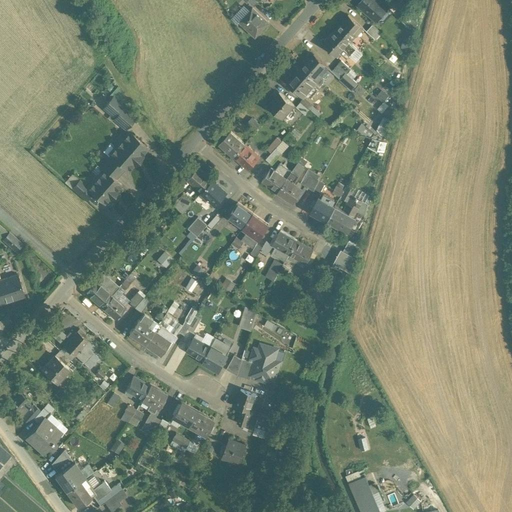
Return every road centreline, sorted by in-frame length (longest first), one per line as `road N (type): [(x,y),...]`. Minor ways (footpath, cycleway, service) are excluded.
road 1 (residential): [(194,139),(0,358)]
road 2 (residential): [(194,139),(262,201),(342,254)]
road 3 (residential): [(313,11),(194,139)]
